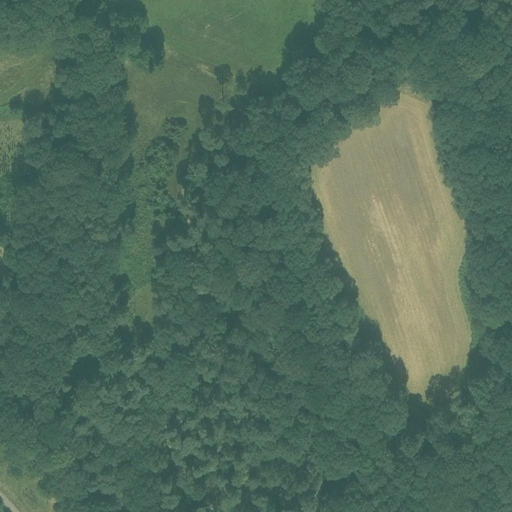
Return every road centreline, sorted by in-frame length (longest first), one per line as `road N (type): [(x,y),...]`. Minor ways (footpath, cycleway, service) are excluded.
road 1 (track): [(332,511),(511,442)]
road 2 (track): [(0,388),(105,511)]
